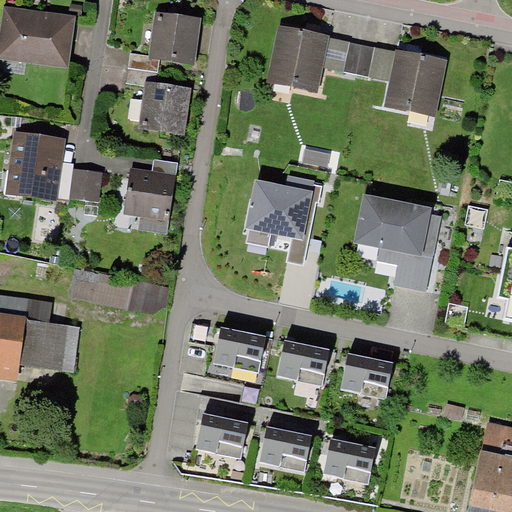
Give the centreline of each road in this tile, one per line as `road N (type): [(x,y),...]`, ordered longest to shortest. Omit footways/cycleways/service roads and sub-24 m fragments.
road 1 (residential): [(182,293),(226,0)]
road 2 (residential): [(182,293),(415,343)]
road 3 (residential): [(148,499),(182,293)]
road 4 (residential): [(511,26),(364,0)]
road 5 (secondary): [(148,499),(0,481)]
